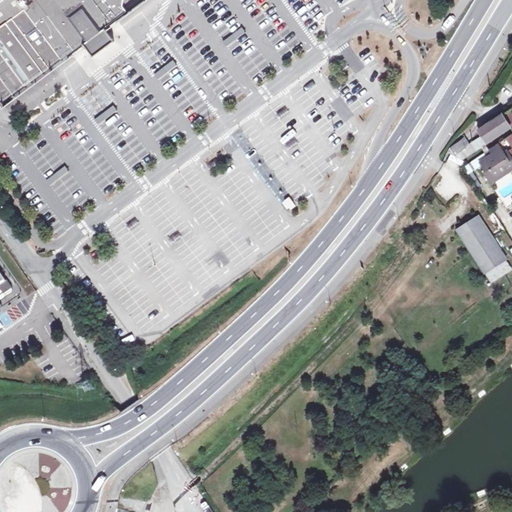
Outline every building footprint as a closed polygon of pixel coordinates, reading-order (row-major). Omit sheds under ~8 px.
[(0,0),(0,95),(7,105),(56,69),(67,60),(65,57),(69,54),(85,42),(86,41),(95,34),(104,27),(126,11),(123,7),(122,6),(123,3),(123,0),(0,0)] [(313,2),(311,0),(306,0),(293,10),(296,15),(313,2)] [(86,41),(85,42),(89,48),(95,55),(114,41),(109,34),(104,27),(95,34),(86,41)] [(269,66),(265,60),(248,73),(252,79),(269,66)] [(348,68),(345,63),(335,70),(339,75),(348,68)] [(183,77),(179,72),(162,84),(166,89),(183,77)] [(106,97),(103,93),(85,106),(89,111),(106,97)] [(209,110),(205,105),(187,118),(191,123),(209,110)] [(456,155),(461,161),(472,153),(471,152),(481,146),(484,151),(488,149),(487,148),(489,146),(487,144),(511,128),(511,127),(504,114),(479,131),(482,136),(466,146),(462,141),(450,148),(455,156),(456,155)] [(298,144),(295,139),(287,145),(291,150),(298,144)] [(490,171),(496,181),(511,170),(511,159),(509,154),(506,156),(503,151),(499,145),(491,150),(494,154),(481,162),(488,173),(490,171)] [(149,155),(145,150),(127,163),(131,168),(149,155)] [(216,160),(207,166),(210,171),(219,165),(216,160)] [(20,169),(11,176),(15,182),(24,174),(20,169)] [(492,184),(496,181),(490,171),(488,173),(485,174),(492,184)] [(74,219),(83,212),(79,208),(71,214),(74,219)] [(458,230),(486,273),(507,259),(479,217),(458,230)] [(181,238),(178,233),(170,239),(174,243),(181,238)] [(511,267),(507,259),(486,273),(492,282),(511,269),(511,267)] [(0,307),(2,305),(0,301),(0,288),(4,294),(12,289),(0,271),(0,307)]
